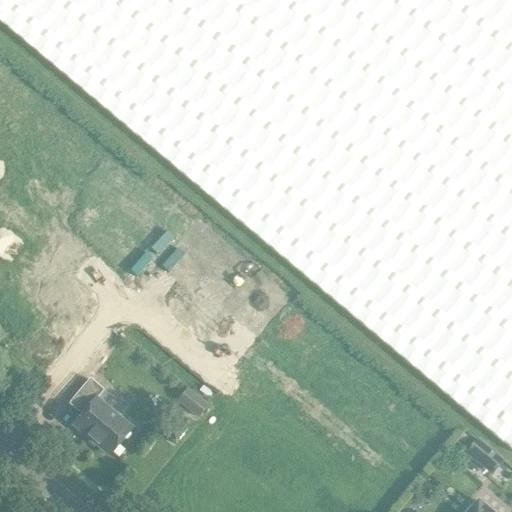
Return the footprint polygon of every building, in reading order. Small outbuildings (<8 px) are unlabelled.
[(511,0),(0,0),(0,20),(511,449),(511,0)] [(120,329),(142,303),(80,250),(57,277),(120,329)] [(193,272),(171,299),(182,307),(178,312),(201,330),(205,326),(215,334),(233,312),(257,332),(291,290),(255,261),(228,295),(206,277),(203,281),(193,272)] [(109,458),(132,430),(96,400),(103,392),(89,381),(70,404),(83,415),(72,427),(109,458)] [(175,402),(197,419),(208,406),(186,388),(175,402)] [(478,436),(467,454),(497,473),(508,455),(478,436)] [(490,511),(480,503),(472,511),(490,511)]
